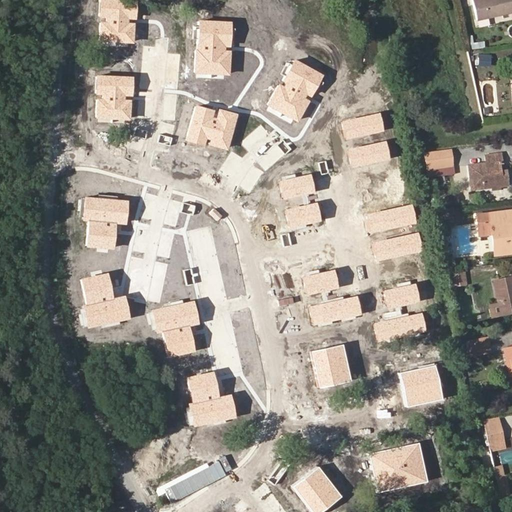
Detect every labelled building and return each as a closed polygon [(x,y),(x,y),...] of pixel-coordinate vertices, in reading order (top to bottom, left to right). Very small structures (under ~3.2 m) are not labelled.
[(136,2),(117,0),(109,0),(108,17),(111,17),(111,23),(101,22),(99,40),(131,42),(133,24),(130,24),(131,18),(135,18),(136,2)] [(511,12),(511,0),(472,0),(478,20),(511,12)] [(199,22),(199,27),(198,40),(197,51),(196,51),(195,73),(228,75),(229,41),(230,29),(230,24),(199,22)] [(484,48),(483,41),(466,44),(467,51),(484,48)] [(307,103),(313,92),(319,82),(321,78),(294,62),(291,66),(285,77),(282,82),(286,84),(283,90),(279,87),(267,106),(296,122),(307,103)] [(285,77),(291,66),(287,64),(281,75),(285,77)] [(96,117),(128,119),(128,102),(126,102),(127,95),(131,96),(132,78),(101,76),(100,93),(103,93),(103,100),(97,100),(96,117)] [(319,82),(313,92),(316,94),(322,84),(319,82)] [(196,107),(188,134),(204,138),(210,140),(227,145),(235,115),(219,111),(217,118),(210,116),(212,111),(196,107)] [(342,124),(345,140),(382,132),(379,116),(342,124)] [(145,139),(148,131),(136,127),(133,135),(145,139)] [(202,145),(204,138),(188,134),(186,141),(202,145)] [(173,139),(160,135),(157,143),(170,147),(173,139)] [(225,149),(227,145),(210,140),(209,145),(225,149)] [(290,151),(282,141),(275,147),(283,157),(290,151)] [(347,152),(351,168),(387,161),(383,145),(347,152)] [(452,166),(450,149),(424,152),(427,169),(452,166)] [(500,173),(499,163),(501,162),(500,153),(485,155),(486,163),(468,165),(471,189),(507,185),(506,172),(500,173)] [(324,163),(316,164),(319,178),(326,176),(324,163)] [(307,177),(279,184),(282,200),(300,196),(304,195),(311,194),(307,177)] [(458,207),(456,195),(445,197),(446,203),(446,208),(458,207)] [(84,197),(84,200),(82,211),(82,219),(87,219),(85,245),(111,248),(113,222),(123,223),(125,202),(116,201),(97,199),(84,197)] [(193,206),(181,203),(178,215),(190,218),(193,206)] [(288,228),(291,227),(304,225),(317,222),(314,206),(307,207),(303,208),(285,212),(288,228)] [(451,217),(450,208),(437,210),(438,219),(451,217)] [(409,209),(366,217),(369,234),(412,225),(409,209)] [(511,252),(511,209),(476,214),(479,235),(491,234),(494,255),(511,252)] [(216,222),(220,217),(212,210),(208,214),(216,222)] [(283,249),(291,248),(288,234),(280,236),(283,249)] [(375,262),(418,253),(415,239),(372,248),(375,262)] [(193,285),(190,268),(182,270),(185,286),(193,285)] [(467,285),(464,270),(451,272),(453,286),(467,285)] [(305,295),(318,292),(327,290),(334,289),(331,273),(302,279),(305,295)] [(81,306),(82,313),(85,324),(85,326),(104,322),(115,320),(126,318),(122,297),(110,299),(105,274),(80,279),(85,305),(81,306)] [(511,312),(511,276),(493,281),(498,303),(500,315),(511,312)] [(385,310),(393,308),(396,308),(415,304),(412,287),(408,288),(396,290),(382,293),(385,310)] [(310,308),(341,302),(341,298),(336,299),(323,302),(323,299),(322,295),(328,293),(327,290),(318,292),(320,302),(309,305),(310,308)] [(308,309),(311,325),(357,316),(353,299),(341,302),(310,308),(308,309)] [(150,311),(150,313),(152,324),(153,332),(159,331),(165,356),(190,351),(184,326),(195,324),(191,303),(150,311)] [(500,315),(498,303),(489,305),(492,317),(500,315)] [(383,323),(406,318),(405,315),(398,317),(396,308),(393,308),(394,314),(395,317),(383,320),(382,320),(383,323)] [(375,342),(382,341),(395,339),(404,337),(417,334),(421,333),(417,316),(406,318),(383,323),(372,326),(375,342)] [(487,345),(485,336),(466,340),(468,349),(487,345)] [(488,350),(487,345),(468,349),(469,354),(488,350)] [(347,383),(339,346),(308,352),(316,390),(347,383)] [(511,374),(511,346),(503,348),(509,376),(511,374)] [(396,375),(403,409),(437,402),(430,368),(396,375)] [(186,405),(187,413),(190,424),(190,426),(208,422),(219,420),(230,418),(225,396),(214,398),(209,373),(185,378),(190,404),(186,405)] [(500,424),(498,417),(483,420),(484,428),(500,424)] [(505,448),(500,424),(484,428),(490,451),(505,448)] [(173,443),(142,461),(157,486),(188,468),(173,443)] [(414,445),(409,446),(418,486),(423,484),(414,445)] [(364,456),(367,472),(377,470),(378,476),(368,478),(372,495),(418,486),(409,446),(364,456)] [(281,460),(264,482),(270,487),(288,466),(281,460)] [(503,474),(501,465),(493,466),(495,476),(503,474)] [(315,468),(288,488),(305,511),(318,511),(337,498),(315,468)] [(367,472),(368,478),(378,476),(377,470),(367,472)] [(508,493),(504,474),(503,474),(495,476),(499,495),(508,493)] [(510,502),(508,493),(499,495),(501,504),(510,502)]
